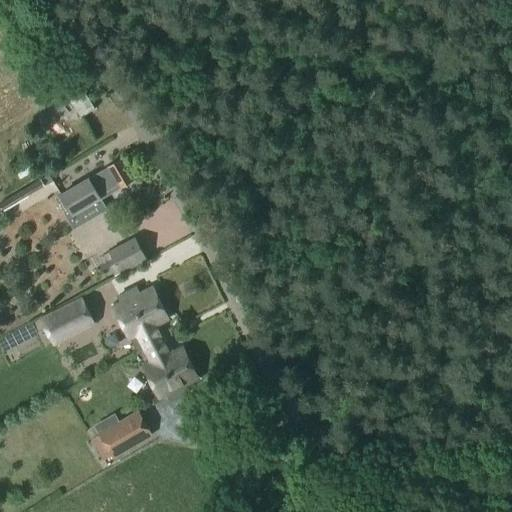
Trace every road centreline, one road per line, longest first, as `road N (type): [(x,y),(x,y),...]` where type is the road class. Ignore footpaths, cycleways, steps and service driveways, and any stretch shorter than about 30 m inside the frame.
road 1 (unclassified): [(344,464),(272,364),(146,135),(35,0)]
road 2 (track): [(511,143),(438,0)]
